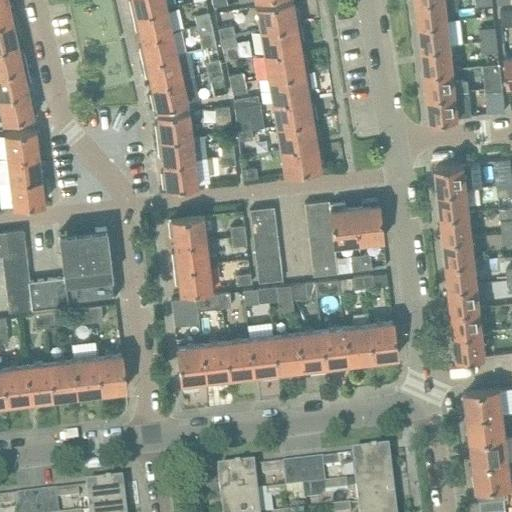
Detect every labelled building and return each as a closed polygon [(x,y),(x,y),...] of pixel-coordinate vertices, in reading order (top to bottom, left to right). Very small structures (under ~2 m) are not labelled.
[(0,0),(0,22),(16,19),(12,3),(9,4),(8,0),(0,0)] [(167,6),(165,0),(128,0),(132,14),(167,6)] [(289,0),(254,6),(258,30),(300,23),(297,8),(294,8),(292,0),(289,0)] [(417,0),(420,23),(448,20),(445,0),(417,0)] [(172,30),(167,6),(132,14),(135,30),(138,29),(140,37),(172,30)] [(210,21),(208,12),(194,15),(196,24),(210,21)] [(0,22),(0,47),(18,43),(16,35),(19,34),(16,19),(0,22)] [(450,44),(448,20),(420,23),(423,47),(450,44)] [(210,21),(196,24),(198,34),(201,48),(205,47),(215,45),(212,31),(210,21)] [(258,30),(262,54),(301,47),(299,39),(302,39),(300,23),(258,30)] [(218,28),(220,38),(234,34),(232,25),(218,28)] [(496,39),(495,27),(479,29),(481,40),(496,39)] [(138,46),(142,61),(177,53),(172,30),(140,37),(141,45),(138,46)] [(234,34),(220,38),(222,47),(225,61),(233,59),(239,58),(236,44),(234,34)] [(497,50),(496,39),(481,40),(482,52),(497,50)] [(0,47),(0,71),(26,66),(23,50),(20,51),(18,43),(0,47)] [(450,44),(423,47),(426,71),(453,68),(450,44)] [(302,56),(301,47),(262,54),(267,78),(308,71),(305,55),(302,56)] [(182,77),(177,53),(142,61),(145,77),(148,76),(150,84),(182,77)] [(220,68),(218,59),(204,62),(206,71),(220,68)] [(499,63),(483,65),(485,76),(500,74),(499,63)] [(0,71),(0,96),(29,90),(27,82),(30,81),(26,66),(0,71)] [(223,78),(220,68),(206,71),(208,81),(223,78)] [(454,81),(453,68),(426,71),(428,95),(456,92),(468,90),(467,79),(454,81)] [(267,78),(271,101),(309,95),(307,87),(311,86),(308,71),(267,78)] [(228,76),(230,85),(244,82),(242,73),(228,76)] [(152,92),(149,92),(152,107),(155,107),(155,108),(199,99),(193,74),(182,77),(150,84),(152,92)] [(485,80),(486,88),(501,87),(500,78),(485,80)] [(230,85),(232,94),(246,91),(244,82),(230,85)] [(504,111),(501,87),(486,88),(488,103),(487,103),(488,113),(504,111)] [(30,98),(29,90),(0,96),(0,111),(2,121),(34,114),(34,113),(36,112),(33,97),(30,98)] [(456,92),(428,95),(431,119),(458,116),(471,115),(468,90),(456,92)] [(310,103),(309,95),(271,101),(275,125),(316,118),(313,102),(310,103)] [(228,106),(214,107),(217,131),(231,129),(228,106)] [(157,123),(154,123),(156,139),(192,135),(189,110),(156,114),(157,123)] [(275,125),(279,149),(317,142),(315,134),(319,134),(316,118),(275,125)] [(236,121),(237,131),(251,129),(250,119),(236,121)] [(4,132),(6,157),(39,153),(38,145),(41,145),(39,130),(36,130),(36,129),(4,132)] [(252,139),(251,129),(237,131),(238,140),(252,139)] [(192,135),(156,139),(158,155),(161,154),(162,162),(195,159),(206,157),(204,133),(192,135)] [(317,142),(279,149),(283,173),(321,166),(321,165),(324,165),(321,150),(318,150),(317,142)] [(218,146),(220,156),(234,154),(233,144),(218,146)] [(6,157),(9,181),(44,177),(42,161),(40,161),(39,153),(6,157)] [(235,164),(234,154),(220,156),(221,165),(235,164)] [(198,183),(195,159),(162,162),(163,170),(160,171),(162,186),(165,186),(165,187),(198,183)] [(464,163),(436,166),(439,191),(467,188),(482,186),(480,161),(464,163)] [(242,179),(257,177),(255,167),(241,169),(242,179)] [(496,173),(497,184),(511,182),(511,181),(511,171),(496,173)] [(9,181),(0,181),(0,196),(1,207),(12,205),(44,202),(43,193),(46,193),(44,177),(9,181)] [(511,194),(511,182),(497,184),(498,196),(511,194)] [(439,191),(442,214),(481,210),(480,198),(468,199),(467,188),(439,191)] [(382,239),(378,201),(377,201),(376,198),(361,200),(361,203),(353,204),(358,242),(382,239)] [(329,212),(328,203),(328,200),(304,203),(306,215),(329,212)] [(345,201),(328,203),(329,212),(331,224),(332,236),(333,245),(358,242),(353,204),(345,205),(345,201)] [(249,209),(251,221),(275,218),(273,206),(249,209)] [(511,207),(498,209),(499,218),(511,216),(511,207)] [(469,211),(442,214),(444,238),(472,235),(469,211)] [(331,224),(329,212),(306,215),(307,227),(331,224)] [(173,243),(206,239),(203,215),(170,219),(170,220),(167,220),(169,235),(172,235),(173,243)] [(251,221),(252,233),(276,230),(275,218),(251,221)] [(511,219),(501,221),(502,232),(511,230),(511,219)] [(245,234),(244,224),(229,226),(231,236),(245,234)] [(307,227),(308,239),(332,236),(331,224),(307,227)] [(58,233),(58,235),(63,276),(28,281),(28,286),(30,297),(31,309),(114,299),(106,227),(58,233)] [(23,228),(10,230),(12,254),(24,253),(23,239),(24,239),(23,228)] [(0,231),(0,255),(2,255),(12,254),(10,230),(0,231)] [(252,233),(253,245),(277,242),(276,230),(252,233)] [(511,242),(511,230),(502,232),(503,244),(511,242)] [(246,244),(245,234),(231,236),(232,245),(246,244)] [(444,238),(447,262),(474,259),(472,235),(444,238)] [(333,245),(332,236),(308,239),(310,251),(333,248),(333,245)] [(209,263),(206,239),(173,243),(174,251),(171,252),(173,267),(209,263)] [(253,245),(255,257),(279,254),(277,242),(253,245)] [(310,251),(311,263),(335,260),(333,248),(310,251)] [(24,253),(12,254),(2,255),(3,266),(26,264),(24,253)] [(280,267),(279,254),(255,257),(256,269),(280,267)] [(361,270),(371,268),(369,254),(359,255),(361,270)] [(351,271),(361,270),(359,255),(350,256),(351,271)] [(450,286),(477,283),(474,259),(447,262),(450,286)] [(336,273),(335,260),(311,263),(313,275),(336,273)] [(179,291),(212,287),(209,263),(173,267),(175,283),(178,283),(179,291)] [(3,266),(4,278),(27,275),(26,264),(3,266)] [(256,269),(258,282),(282,279),(280,267),(256,269)] [(251,282),(250,272),(236,274),(237,284),(251,282)] [(372,274),(362,275),(364,290),(373,289),(372,274)] [(4,278),(6,289),(28,286),(28,281),(27,275),(4,278)] [(362,275),(352,277),(354,291),(364,290),(362,275)] [(338,278),(314,281),(316,295),(340,293),(338,278)] [(314,281),(290,284),(292,298),(316,295),(314,281)] [(450,286),(452,310),(480,307),(477,283),(450,286)] [(290,284),(266,287),(268,301),(278,300),(280,314),(294,313),(292,298),(290,284)] [(28,286),(6,289),(7,300),(30,297),(28,286)] [(243,290),(244,304),(268,301),(266,287),(243,290)] [(219,293),(221,307),(230,306),(229,291),(219,293)] [(197,310),(211,308),(221,307),(219,293),(195,296),(197,310)] [(171,298),(174,324),(198,321),(197,310),(195,296),(171,298)] [(7,300),(8,311),(31,309),(30,297),(7,300)] [(100,306),(90,307),(92,321),(102,320),(100,306)] [(90,307),(81,308),(82,322),(92,321),(90,307)] [(480,307),(452,310),(455,334),(482,331),(480,307)] [(53,311),(43,312),(45,327),(54,326),(53,311)] [(43,312),(33,314),(35,328),(45,327),(43,312)] [(388,361),(388,357),(396,356),(392,319),(367,322),(372,362),(388,361)] [(367,322),(344,324),(348,362),(356,361),(357,364),(372,362),(367,322)] [(340,363),(348,362),(344,324),(320,327),(325,368),(340,366),(340,363)] [(320,327),(296,330),(301,368),(309,367),(309,370),(325,368),(320,327)] [(296,330),(272,333),(277,374),(293,372),(292,369),(301,368),(296,330)] [(482,331),(455,334),(458,358),(484,355),(482,331)] [(272,333),(248,336),(253,374),(261,373),(261,376),(277,374),(272,333)] [(245,375),(253,374),(248,336),(224,338),(229,380),(245,378),(245,375)] [(224,338),(201,341),(205,380),(213,379),(214,382),(229,380),(224,338)] [(197,381),(205,380),(201,341),(176,344),(181,383),(182,382),(182,386),(197,384),(197,381)] [(121,351),(96,354),(101,395),(117,393),(117,390),(125,389),(121,351)] [(96,354),(72,357),(77,395),(85,394),(85,397),(101,395),(96,354)] [(72,357),(49,360),(54,401),(69,399),(69,396),(77,395),(72,357)] [(49,360),(25,363),(29,401),(37,400),(38,403),(54,401),(49,360)] [(25,363),(1,365),(6,407),(22,405),(21,402),(29,401),(25,363)] [(500,388),(466,392),(468,416),(502,412),(500,388)] [(505,436),(502,412),(468,416),(471,440),(505,436)] [(505,436),(471,440),(474,464),(508,460),(505,436)] [(354,479),(390,474),(387,449),(351,454),(354,479)] [(343,455),(325,457),(326,466),(344,464),(343,455)] [(324,483),(324,482),(321,458),(308,459),(311,484),(324,483)] [(295,461),(298,486),(311,484),(308,459),(295,461)] [(477,488),(496,486),(503,485),(511,484),(508,460),(474,464),(477,488)] [(282,462),(285,487),(298,486),(295,461),(282,462)] [(278,463),(260,465),(261,474),(279,472),(278,463)] [(216,470),(219,494),(255,490),(252,466),(216,470)] [(354,479),(357,502),(393,498),(390,474),(354,479)] [(324,482),(324,483),(325,491),(347,488),(346,480),(324,482)] [(88,510),(124,506),(121,481),(85,486),(88,510)] [(477,488),(479,501),(498,499),(496,486),(477,488)] [(77,487),(59,489),(60,498),(78,496),(77,487)] [(264,498),(286,495),(285,487),(263,489),(264,498)] [(58,511),(55,490),(42,491),(44,511),(58,511)] [(257,511),(255,490),(219,494),(221,511),(257,511)] [(31,511),(44,511),(42,491),(29,493),(31,511)] [(16,494),(18,511),(31,511),(29,493),(16,494)] [(12,495),(0,496),(0,505),(13,504),(12,495)] [(357,511),(394,511),(393,498),(357,502),(357,511)] [(349,511),(349,503),(327,506),(327,511),(349,511)]
